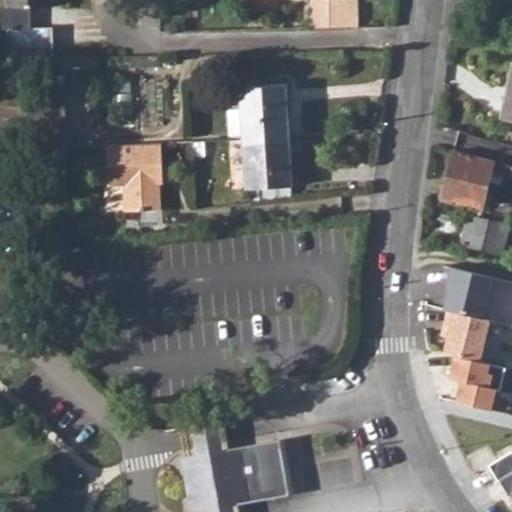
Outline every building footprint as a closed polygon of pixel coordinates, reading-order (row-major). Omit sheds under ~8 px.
[(7,0),(7,8),(18,8),(18,15),(27,15),(27,7),(53,7),(52,0),(7,0)] [(314,0),(315,29),(330,28),(329,0),(314,0)] [(329,0),(330,28),(356,28),(356,0),(329,0)] [(27,15),(18,15),(18,29),(27,28),(27,15)] [(18,29),(8,29),(9,58),(54,57),(54,28),(27,28),(18,29)] [(511,64),(500,118),(511,121),(511,64)] [(244,138),(289,136),(286,87),(241,89),(244,138)] [(35,150),(65,150),(65,148),(64,111),(35,111),(35,150)] [(247,189),(292,187),(289,136),(244,138),(247,189)] [(163,174),(162,142),(106,145),(108,186),(124,185),(125,212),(161,210),(160,183),(159,175),(163,174)] [(53,198),(65,198),(65,150),(35,150),(36,216),(53,215),(53,198)] [(511,166),(454,151),(443,200),(469,206),(510,216),(511,211),(511,205),(493,202),(494,196),(486,195),(489,181),(491,172),(504,175),(511,177),(511,166)] [(489,181),(501,185),(504,175),(491,172),(489,181)] [(503,253),(510,216),(469,206),(462,244),(503,253)] [(447,310),(483,318),(493,277),(452,267),(448,285),(451,286),(445,309),(447,310)] [(483,318),(447,310),(443,325),(451,327),(444,353),(456,356),(481,362),(491,320),(483,318)] [(481,362),(456,356),(450,379),(462,382),(457,402),(492,410),(497,390),(500,391),(506,368),(481,362)] [(197,446),(198,454),(225,450),(223,441),(221,431),(219,421),(193,425),(195,436),(197,446)] [(234,504),(291,493),(282,438),(225,450),(198,454),(183,457),(193,511),(208,509),(234,504)] [(511,492),(511,493),(511,451),(507,450),(484,464),(494,479),(495,478),(505,495),(511,492)]
